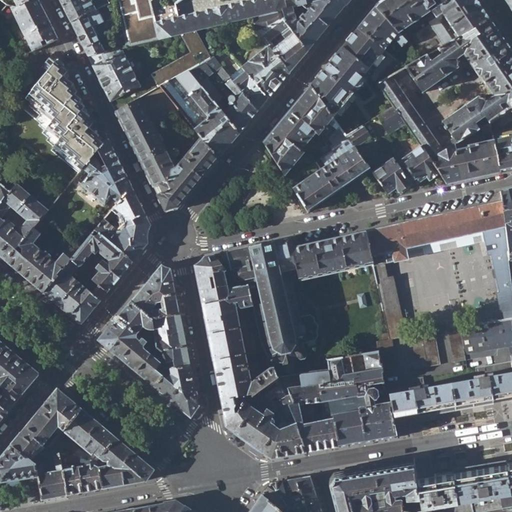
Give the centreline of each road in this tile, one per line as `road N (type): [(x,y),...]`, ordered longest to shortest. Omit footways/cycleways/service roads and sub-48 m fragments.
road 1 (residential): [(511,181),(220,242),(174,238)]
road 2 (secondary): [(366,0),(174,238)]
road 3 (residential): [(174,238),(47,0)]
road 4 (secondary): [(217,448),(174,238)]
road 5 (residential): [(316,463),(511,429)]
road 6 (secondary): [(54,375),(188,486)]
road 7 (secondary): [(217,448),(83,339)]
road 8 (secondary): [(174,238),(83,339)]
